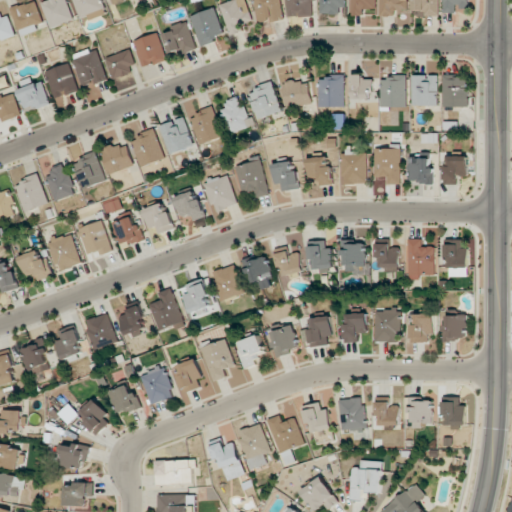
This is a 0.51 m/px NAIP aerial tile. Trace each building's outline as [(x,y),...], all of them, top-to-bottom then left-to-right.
[(44,22),(36,0),(34,0),(12,8),(22,36),(39,30),(37,24),(44,22)] [(52,28),(75,19),(67,0),(49,0),(43,3),(52,28)] [(254,24),(244,0),(231,0),(219,5),(231,33),(254,24)] [(284,19),(280,0),(254,0),(259,24),(284,19)] [(314,16),(313,0),(287,0),(288,17),(314,16)] [(320,0),(321,14),(340,13),(340,7),(345,7),(345,0),(320,0)] [(376,0),(352,0),(352,15),(363,15),(363,11),(376,11),(376,0)] [(381,0),(381,14),(408,14),(407,0),(381,0)] [(440,16),(439,0),(412,0),(413,16),(440,16)] [(444,0),(444,13),(457,13),(457,9),(469,8),(468,0),(444,0)] [(225,36),(214,7),(190,16),(201,44),(225,36)] [(0,14),(0,39),(15,35),(9,12),(0,14)] [(197,49),(187,20),(174,25),(176,30),(164,34),(170,53),(184,48),(185,53),(197,49)] [(167,60),(159,33),(135,40),(144,67),(167,60)] [(73,55),(85,87),(108,79),(97,47),(73,55)] [(130,66),(136,63),(130,48),(106,58),(115,80),(133,72),(130,66)] [(80,90),(70,63),(46,71),(56,99),(80,90)] [(353,100),(374,99),(374,79),(363,79),(363,74),(353,74),(353,100)] [(407,107),(407,75),(382,74),(381,107),(407,107)] [(413,75),(413,105),(438,106),(439,75),(413,75)] [(319,77),(320,107),(345,106),(344,76),(319,77)] [(444,107),(469,107),(468,76),(444,76),(444,107)] [(43,80),(33,84),(31,78),(18,82),(27,111),(50,103),(43,80)] [(312,105),(310,81),(284,84),(286,107),(312,105)] [(283,111),(273,83),(249,91),(259,119),(283,111)] [(0,122),(22,114),(14,93),(4,97),(3,94),(0,95),(0,122)] [(234,132),(252,126),(245,105),(241,106),(238,97),(224,102),(234,132)] [(200,144),(223,137),(214,108),(191,115),(200,144)] [(172,154),(195,145),(184,116),(161,126),(172,154)] [(143,167),(166,158),(156,130),(132,139),(143,167)] [(135,166),(129,145),(121,148),(120,144),(104,148),(111,173),(135,166)] [(342,153),(344,184),(368,183),(367,152),(342,153)] [(74,162),(85,189),(108,180),(97,153),(74,162)] [(469,176),(468,156),(445,156),(446,184),(459,184),(459,176),(469,176)] [(235,165),(244,194),(254,191),(256,198),(271,194),(260,157),(235,165)] [(334,184),(333,166),(328,166),(328,157),(310,157),(311,185),(334,184)] [(423,184),(434,184),(434,167),(430,167),(430,157),(410,157),(410,180),(422,180),(423,184)] [(280,192),(300,188),(295,160),(274,164),(280,192)] [(57,201),(76,193),(66,166),(46,173),(57,201)] [(239,203),(228,173),(205,182),(216,212),(239,203)] [(49,205),(41,176),(17,182),(25,211),(49,205)] [(6,186),(0,188),(0,221),(18,214),(6,186)] [(193,220),(206,217),(202,198),(196,199),(194,192),(176,196),(180,217),(192,214),(193,220)] [(150,228),(157,225),(159,234),(174,229),(165,202),(144,209),(150,228)] [(144,239),(140,223),(135,224),(134,217),(115,221),(120,245),(144,239)] [(112,251),(104,221),(80,227),(88,254),(99,251),(100,255),(112,251)] [(61,271),(83,262),(71,233),(49,241),(61,271)] [(435,275),(436,247),(422,246),(423,239),(410,239),(409,279),(420,279),(420,275),(435,275)] [(448,276),(469,276),(469,247),(464,247),(464,239),(447,240),(448,276)] [(333,248),(327,248),(326,240),(309,242),(311,258),(313,258),(314,269),(335,267),(333,248)] [(342,256),(346,256),(346,274),(371,274),(371,264),(366,264),(366,241),(342,241),(342,256)] [(377,243),(378,271),(401,270),(400,247),(391,247),(391,243),(377,243)] [(20,257),(30,284),(54,274),(47,257),(42,259),(38,250),(20,257)] [(254,291),(276,284),(266,254),(244,261),(254,291)] [(0,284),(2,284),(4,292),(20,287),(15,271),(11,272),(7,262),(0,264),(0,284)] [(224,300),(245,292),(235,264),(214,272),(224,300)] [(190,293),(186,294),(190,313),(210,308),(207,296),(208,296),(205,279),(188,283),(190,293)] [(161,331),(175,326),(176,329),(186,326),(172,288),(160,292),(162,299),(150,304),(161,331)] [(128,309),(129,313),(121,316),(128,338),(149,331),(141,305),(128,309)] [(376,309),(376,342),(400,342),(400,309),(376,309)] [(87,320),(96,349),(119,342),(110,313),(87,320)] [(348,313),(348,324),(344,324),(344,343),(359,342),(359,332),(368,332),(368,313),(348,313)] [(436,314),(413,313),(413,342),(429,342),(430,333),(435,333),(436,314)] [(444,340),(468,339),(467,315),(448,315),(448,325),(443,325),(444,340)] [(328,345),(328,335),(333,335),(332,316),(312,317),(313,328),(310,329),(311,346),(328,345)] [(274,331),(276,341),(274,342),(278,356),(300,350),(293,326),(274,331)] [(84,353),(76,327),(61,331),(63,339),(58,341),(63,359),(84,353)] [(258,364),(255,356),(266,352),(260,335),(241,341),(244,349),(240,350),(245,368),(258,364)] [(237,365),(227,338),(212,344),(210,340),(202,344),(215,381),(228,376),(226,369),(237,365)] [(54,369),(45,340),(24,346),(32,375),(54,369)] [(0,356),(0,386),(18,383),(13,354),(0,356)] [(174,367),(183,393),(201,388),(198,378),(204,376),(198,359),(174,367)] [(176,396),(165,366),(142,374),(153,405),(176,396)] [(119,415),(142,406),(137,391),(133,393),(130,384),(111,391),(119,415)] [(340,400),(343,430),(366,427),(363,397),(340,400)] [(433,426),(432,398),(409,399),(410,427),(433,426)] [(465,398),(444,398),(444,413),(448,413),(448,427),(465,427),(465,398)] [(110,424),(104,417),(108,413),(96,399),(81,413),(99,433),(110,424)] [(391,401),(378,402),(379,427),(401,425),(400,405),(391,406),(391,401)] [(311,434),(332,430),(329,408),(322,409),(321,403),(306,405),(311,434)] [(0,431),(25,432),(26,410),(3,410),(3,415),(0,415),(0,431)] [(280,453),(305,444),(295,417),(283,422),(281,415),(268,419),(280,453)] [(265,454),(272,452),(262,423),(239,431),(253,469),(268,463),(265,454)] [(235,440),(215,446),(225,481),(246,475),(235,440)] [(21,448),(13,448),(13,444),(0,443),(0,456),(1,456),(0,467),(19,468),(20,457),(21,457),(21,448)] [(87,468),(89,445),(74,443),(74,446),(64,445),(62,465),(87,468)] [(194,483),(193,468),(197,468),(197,459),(157,460),(157,484),(194,483)] [(382,461),(361,460),(361,467),(353,467),(352,499),(363,500),(364,491),(382,492),(382,461)] [(0,495),(20,499),(24,477),(0,472),(0,495)] [(340,502),(323,476),(303,490),(317,511),(325,505),(328,509),(340,502)] [(95,482),(75,482),(75,485),(66,485),(66,505),(86,505),(86,496),(94,496),(95,482)] [(426,511),(418,502),(426,495),(417,483),(382,511),(383,511),(426,511)] [(196,511),(196,494),(158,495),(158,511),(196,511)]
